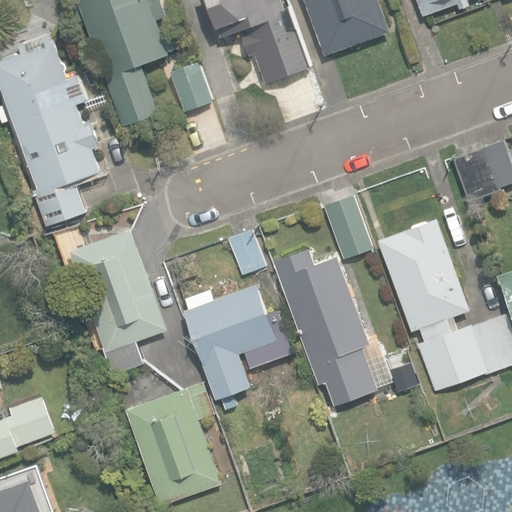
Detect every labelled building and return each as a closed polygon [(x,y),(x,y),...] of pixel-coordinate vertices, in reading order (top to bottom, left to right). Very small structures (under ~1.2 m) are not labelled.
[(86,19),(123,125),(161,112),(144,64),(172,55),(170,51),(177,48),(170,27),(163,29),(160,18),(169,15),(163,0),(76,0),(73,1),(80,21),(86,19)] [(255,52),(266,83),(311,67),(290,7),(287,8),(284,0),(209,0),(222,37),(247,28),(249,33),(244,34),(250,54),(255,52)] [(307,0),(327,54),(393,30),(382,0),(307,0)] [(419,0),(425,15),(459,2),(461,7),(470,4),(468,0),(419,0)] [(34,189),(49,226),(89,210),(78,178),(106,170),(97,144),(102,142),(92,115),(84,118),(78,104),(90,99),(80,74),(74,76),(59,38),(0,60),(0,82),(40,186),(34,189)] [(173,71),(187,110),(215,100),(201,61),(173,71)] [(454,156),(469,199),(501,188),(500,185),(511,180),(511,155),(506,138),(454,156)] [(355,188),(325,199),(345,254),(375,242),(355,188)] [(419,342),(436,389),(486,372),(487,373),(511,364),(511,324),(508,313),(460,327),(455,315),(471,308),(440,217),(428,220),(426,219),(414,223),(413,226),(380,239),(413,330),(421,327),(426,340),(419,342)] [(105,345),(115,373),(147,362),(139,339),(170,328),(134,226),(72,248),(106,345),(105,345)] [(230,236),(244,274),(269,265),(254,227),(230,236)] [(327,381),(335,405),(379,389),(363,346),(371,343),(339,253),(316,261),(311,247),(276,260),(320,383),(327,381)] [(511,269),(501,273),(511,303),(511,269)] [(187,308),(219,397),(254,384),(241,351),(247,349),(254,366),(297,351),(281,307),(270,311),(260,282),(217,297),(213,287),(187,297),(190,307),(187,308)] [(132,384),(143,381),(140,372),(129,376),(132,384)] [(130,407),(164,503),(225,481),(203,416),(217,411),(206,380),(130,407)] [(0,458),(25,449),(23,443),(58,430),(46,396),(13,408),(16,417),(0,422),(0,458)] [(0,511),(46,511),(34,476),(0,488),(0,511)]
